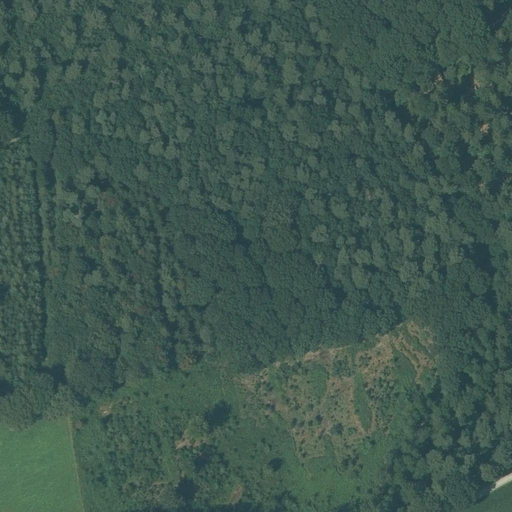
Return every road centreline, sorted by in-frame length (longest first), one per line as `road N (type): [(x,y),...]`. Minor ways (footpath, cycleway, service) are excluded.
road 1 (track): [(0,146),(319,4)]
road 2 (track): [(319,4),(417,143),(482,260),(511,236)]
